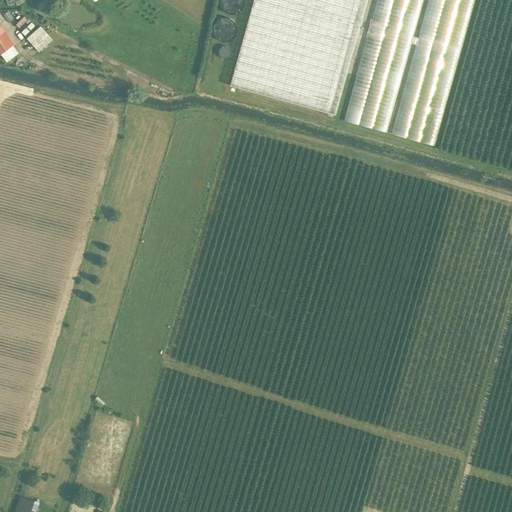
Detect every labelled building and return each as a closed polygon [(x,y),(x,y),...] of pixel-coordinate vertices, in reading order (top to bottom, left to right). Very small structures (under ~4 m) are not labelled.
[(220,0),(223,12),(242,8),(240,0),(220,0)] [(252,0),(229,85),(334,114),(366,0),(252,0)] [(391,132),(421,0),(374,0),(347,122),(391,132)] [(441,146),(473,0),(425,0),(395,136),(441,146)] [(237,24),(220,17),(213,33),(230,40),(237,24)] [(0,26),(0,54),(14,43),(4,30),(3,31),(0,26)] [(31,510),(34,501),(20,496),(14,511),(35,511),(31,510)]
